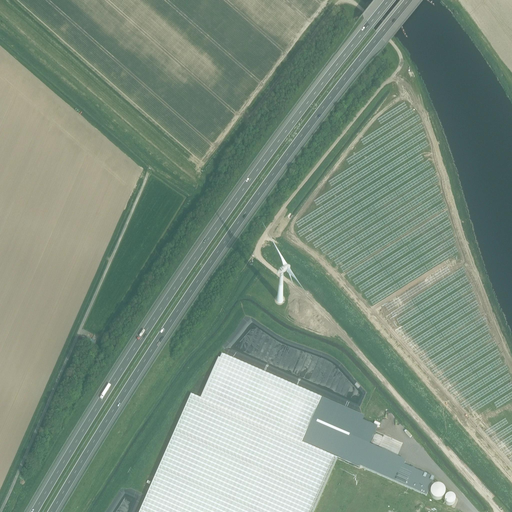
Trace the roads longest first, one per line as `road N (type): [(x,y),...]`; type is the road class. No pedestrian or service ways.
road 1 (track): [(89,511),(269,229),(400,62),(351,0)]
road 2 (motorway): [(52,511),(233,229),(408,0)]
road 3 (motorway): [(389,0),(176,285),(35,511)]
road 4 (unclassified): [(1,511),(148,173)]
